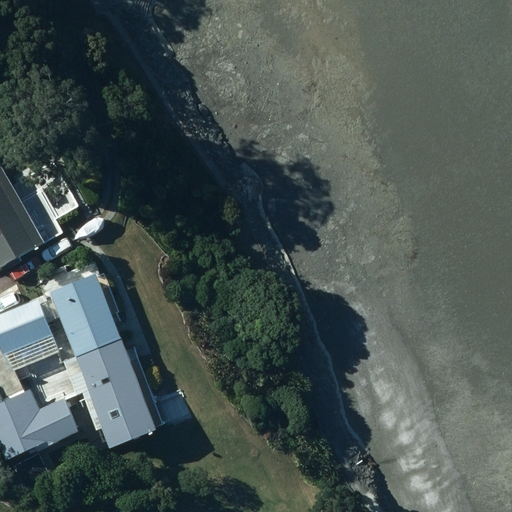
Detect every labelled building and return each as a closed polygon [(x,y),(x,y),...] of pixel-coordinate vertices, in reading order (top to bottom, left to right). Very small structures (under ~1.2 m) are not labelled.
[(0,267),(0,268),(67,229),(44,190),(30,198),(9,162),(3,166),(0,161),(0,267)] [(102,271),(58,288),(120,444),(164,426),(102,271)] [(47,297),(0,315),(0,316),(20,367),(67,348),(47,297)] [(81,353),(64,361),(72,379),(89,371),(81,353)] [(37,386),(0,404),(0,421),(17,456),(57,437),(59,442),(89,427),(72,394),(47,407),(37,386)]
